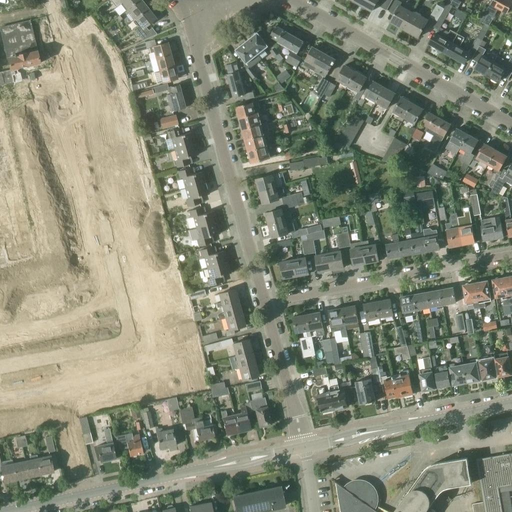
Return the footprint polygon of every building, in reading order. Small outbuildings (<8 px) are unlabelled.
[(110,0),(116,8),(120,4),(125,11),(138,0),(110,0)] [(140,0),(138,0),(125,11),(132,20),(147,8),(140,0)] [(351,0),(365,7),(364,9),(370,12),(370,10),(372,11),(375,4),(380,6),(383,0),(351,0)] [(387,10),(392,0),(383,0),(380,6),(387,10)] [(396,0),(394,0),(389,12),(394,14),(390,21),(404,29),(413,13),(400,6),(402,3),(396,0)] [(511,2),(511,0),(510,0),(492,0),(491,2),(490,4),(498,8),(506,13),(508,9),(511,2)] [(481,19),(480,21),(484,23),(489,14),(493,17),(498,8),(490,4),(491,2),(490,2),(486,10),(483,16),(481,19)] [(437,21),(433,27),(438,30),(439,30),(440,28),(452,6),(447,3),(445,7),(444,9),(437,21)] [(430,17),(437,21),(444,9),(437,5),(430,17)] [(147,8),(132,20),(137,27),(134,30),(142,41),(148,38),(145,34),(148,31),(145,27),(155,18),(147,8)] [(414,12),(413,13),(404,29),(418,37),(428,20),(414,12)] [(119,16),(114,20),(117,24),(122,19),(119,16)] [(0,27),(0,32),(9,70),(40,62),(30,20),(0,27)] [(486,33),(490,27),(484,24),(481,31),(486,33)] [(298,52),(304,42),(276,26),(270,37),(277,41),(298,52)] [(434,33),(429,43),(431,45),(431,46),(436,49),(436,48),(446,53),(457,34),(450,30),(449,32),(440,28),(439,30),(438,30),(436,34),(434,33)] [(87,39),(73,42),(76,53),(94,49),(92,38),(98,37),(96,30),(85,32),(87,39)] [(257,32),(246,41),(257,55),(268,46),(257,32)] [(457,34),(446,53),(457,59),(457,60),(462,63),(462,62),(464,63),(469,53),(459,47),(464,38),(457,34)] [(477,37),(471,48),(475,51),(476,51),(479,46),(482,40),(483,40),(477,37)] [(246,41),(235,50),(246,63),(247,63),(250,67),(251,67),(261,59),(258,54),(257,55),(246,41)] [(132,47),(134,53),(146,49),(144,42),(132,47)] [(152,47),(149,48),(150,54),(154,53),(155,59),(170,55),(167,42),(152,46),(152,47)] [(472,59),(477,62),(474,69),(486,75),(497,56),(492,53),(489,59),(483,55),(486,50),(479,46),(476,51),(472,59)] [(313,47),(303,65),(325,77),(335,59),(334,58),(330,55),(330,56),(319,50),(318,50),(313,47)] [(275,48),(270,51),(279,62),(283,59),(275,48)] [(94,49),(76,53),(79,65),(97,60),(94,49)] [(296,67),(301,58),(290,53),(286,62),(296,67)] [(173,66),(170,55),(155,59),(159,70),(173,66)] [(486,75),(498,82),(501,76),(508,80),(511,74),(511,72),(511,55),(508,62),(497,56),(486,75)] [(97,60),(79,65),(81,76),(95,73),(96,79),(109,76),(107,69),(99,71),(97,60)] [(238,62),(227,65),(229,73),(227,74),(234,97),(244,94),(242,88),(244,87),(240,73),(244,69),(238,62)] [(344,65),(336,79),(348,86),(356,71),(356,70),(351,67),(350,68),(344,65)] [(177,79),(173,66),(159,70),(162,83),(177,79)] [(246,70),(253,79),(258,76),(251,67),(250,67),(246,70)] [(9,70),(0,72),(0,85),(12,83),(9,70)] [(356,71),(348,86),(349,86),(348,88),(353,91),(354,89),(358,91),(359,92),(363,85),(367,77),(362,75),(363,74),(357,71),(357,72),(356,71)] [(315,92),(314,93),(322,98),(324,94),(323,94),(329,82),(322,78),(315,92)] [(131,86),(133,91),(140,89),(147,87),(146,81),(131,86)] [(373,81),(365,96),(376,102),(384,87),(385,86),(379,83),(379,84),(373,81)] [(323,94),(324,94),(329,97),(336,86),(329,82),(323,94)] [(185,108),(178,84),(170,86),(168,87),(167,84),(153,87),(155,93),(168,90),(169,94),(166,95),(171,112),(185,108)] [(366,87),(363,85),(359,92),(358,91),(354,98),(358,100),(360,97),(366,87)] [(100,96),(87,99),(89,110),(110,105),(108,95),(113,93),(111,86),(99,89),(100,96)] [(395,93),(384,87),(376,102),(387,108),(395,93)] [(20,116),(0,120),(0,140),(43,130),(42,125),(47,124),(45,117),(46,117),(45,113),(44,114),(43,107),(44,107),(43,102),(42,102),(41,99),(42,99),(41,97),(40,94),(41,94),(40,93),(16,98),(20,116)] [(401,97),(393,111),(400,115),(398,119),(402,121),(404,118),(404,117),(412,103),(408,101),(409,99),(403,96),(402,98),(401,97)] [(357,103),(362,106),(365,100),(360,97),(357,103)] [(236,107),(239,118),(258,113),(261,112),(258,101),(236,107)] [(412,103),(404,117),(404,118),(415,123),(423,109),(419,107),(420,105),(414,102),(413,104),(412,103)] [(287,113),(293,111),(291,104),(279,108),(280,111),(286,110),(287,113)] [(110,105),(89,110),(92,122),(106,119),(107,125),(119,122),(118,115),(113,116),(110,105)] [(158,117),(161,128),(176,124),(174,113),(158,117)] [(239,118),(242,130),(261,124),(258,113),(239,118)] [(429,113),(423,124),(427,126),(425,131),(434,136),(427,148),(435,153),(444,136),(450,125),(429,113)] [(364,120),(352,114),(349,119),(361,126),(364,120)] [(361,126),(349,119),(346,124),(358,131),(361,126)] [(261,124),(242,130),(245,140),(264,135),(270,134),(267,123),(261,124)] [(358,131),(346,124),(343,129),(355,136),(358,131)] [(450,142),(446,148),(456,154),(460,147),(467,134),(468,133),(463,130),(463,131),(457,128),(450,142)] [(167,132),(169,139),(171,138),(174,149),(194,144),(191,132),(181,135),(179,129),(167,132)] [(355,136),(343,129),(340,135),(352,142),(355,136)] [(417,129),(416,129),(415,129),(412,134),(413,135),(412,138),(419,142),(424,133),(417,129)] [(110,139),(97,142),(100,153),(100,154),(121,149),(118,138),(123,137),(121,130),(109,132),(110,139)] [(467,134),(460,147),(466,151),(461,161),(463,163),(469,166),(472,160),(474,155),(470,153),(478,140),(473,137),(467,134)] [(245,140),(248,151),(267,146),(264,135),(245,140)] [(352,142),(340,135),(337,140),(349,147),(352,142)] [(406,144),(394,137),(391,143),(403,149),(406,144)] [(52,143),(41,145),(46,163),(57,161),(52,143)] [(403,149),(391,143),(388,148),(401,155),(403,149)] [(478,164),(485,169),(488,164),(496,150),(484,143),(476,157),(480,160),(478,164)] [(194,144),(174,149),(177,160),(175,161),(177,168),(189,164),(187,158),(198,155),(194,144)] [(41,145),(31,148),(35,166),(46,163),(41,145)] [(248,151),(251,162),(270,157),(276,156),(275,151),(269,153),(267,146),(248,151)] [(21,150),(20,150),(24,167),(24,169),(35,166),(31,148),(21,150)] [(401,155),(388,148),(385,154),(398,160),(401,155)] [(21,149),(10,152),(14,170),(24,167),(20,150),(21,150),(21,149)] [(100,153),(97,154),(100,166),(116,162),(117,168),(130,166),(128,158),(123,160),(121,149),(100,154),(100,153)] [(287,159),(304,156),(303,149),(285,153),(287,159)] [(495,168),(500,171),(507,157),(496,150),(488,164),(495,168)] [(10,152),(0,153),(0,158),(3,172),(14,170),(10,152)] [(398,160),(385,154),(382,161),(395,165),(398,160)] [(289,163),(290,171),(328,164),(327,157),(320,158),(319,157),(303,159),(304,161),(289,163)] [(511,161),(507,171),(503,169),(502,172),(500,175),(493,187),(490,193),(498,194),(505,183),(506,182),(511,185),(511,161)] [(432,164),(427,173),(433,176),(442,179),(446,172),(438,167),(432,164)] [(178,171),(180,178),(182,178),(185,188),(205,183),(202,172),(192,175),(190,168),(178,171)] [(121,182),(107,185),(110,197),(131,192),(128,181),(133,180),(131,173),(119,176),(121,182)] [(256,179),(260,191),(282,185),(279,173),(272,175),(256,179)] [(468,173),(464,181),(476,187),(480,180),(468,173)] [(500,175),(495,173),(489,184),(493,187),(500,175)] [(425,187),(425,176),(416,177),(417,188),(425,187)] [(61,180),(43,184),(46,195),(64,191),(61,180)] [(306,180),(298,183),(300,190),(308,188),(306,180)] [(205,183),(185,188),(188,199),(186,200),(188,207),(200,203),(198,197),(208,194),(205,183)] [(260,191),(263,204),(279,199),(278,194),(284,192),(282,185),(260,191)] [(476,190),(470,190),(471,195),(470,195),(474,216),(481,215),(477,194),(476,190)] [(64,191),(46,195),(48,206),(67,201),(64,191)] [(417,194),(420,207),(435,204),(433,191),(417,194)] [(131,192),(110,197),(113,209),(126,205),(128,212),(140,209),(138,202),(134,203),(131,192)] [(302,192),(282,198),(283,203),(303,198),(302,192)] [(371,203),(383,200),(381,192),(369,195),(371,203)] [(405,202),(415,200),(414,192),(403,194),(405,202)] [(508,198),(501,196),(506,220),(505,220),(508,236),(511,235),(511,219),(508,198)] [(283,203),(285,209),(305,204),(303,198),(283,203)] [(67,201),(48,206),(51,216),(69,212),(67,201)] [(188,218),(191,228),(196,227),(196,228),(216,222),(213,211),(203,214),(201,207),(189,211),(191,218),(188,218)] [(438,208),(441,220),(446,219),(444,207),(438,208)] [(463,209),(464,216),(457,218),(462,245),(476,242),(473,225),(472,225),(469,208),(463,209)] [(282,209),(266,213),(269,225),(285,221),(292,219),(290,212),(283,214),(282,209)] [(371,211),(366,212),(369,226),(375,225),(371,211)] [(69,212),(51,216),(53,227),(72,222),(69,212)] [(131,226),(118,229),(120,240),(141,236),(139,225),(143,224),(142,216),(129,219),(131,226)] [(491,218),(481,220),(482,226),(481,226),(484,241),(504,237),(501,222),(500,216),(491,218)] [(325,218),(325,226),(341,225),(341,218),(325,218)] [(446,230),(449,247),(462,245),(457,218),(459,227),(452,228),(451,223),(445,224),(446,229),(446,230)] [(285,221),(269,225),(272,238),(289,233),(291,232),(296,231),(293,219),(292,219),(285,221)] [(72,222),(53,227),(56,237),(74,233),(72,222)] [(199,246),(211,243),(209,236),(219,233),(216,222),(196,228),(199,239),(197,239),(199,246)] [(411,235),(415,254),(427,252),(423,230),(424,230),(423,225),(418,226),(419,233),(411,235)] [(406,240),(399,242),(402,256),(415,254),(411,235),(410,227),(404,228),(406,240)] [(307,228),(291,232),(293,238),(301,236),(306,234),(308,234),(307,228)] [(427,252),(440,249),(437,230),(433,231),(429,229),(424,230),(423,230),(427,252)] [(74,233),(56,237),(59,248),(77,243),(74,233)] [(312,233),(308,234),(306,234),(310,254),(316,253),(313,239),(312,233)] [(351,249),(354,266),(366,263),(362,242),(350,244),(348,233),(342,234),(345,247),(350,246),(351,249)] [(305,255),(310,254),(306,234),(301,236),(302,241),(305,255)] [(339,248),(345,247),(342,234),(337,235),(339,248)] [(386,244),(389,259),(402,256),(399,242),(398,234),(391,235),(393,243),(386,244)] [(141,236),(120,240),(123,252),(136,249),(138,255),(150,252),(148,245),(144,246),(141,236)] [(277,242),(279,248),(293,245),(291,239),(277,242)] [(368,241),(362,242),(366,263),(379,261),(376,244),(369,246),(368,241)] [(77,243),(59,248),(61,259),(79,254),(77,243)] [(204,256),(207,267),(227,262),(224,250),(214,253),(212,247),(200,250),(202,257),(204,256)] [(340,251),(328,253),(331,270),(344,267),(340,251)] [(316,255),(319,272),(331,270),(328,253),(316,255)] [(306,257),(293,259),(296,276),(309,274),(306,257)] [(280,262),(283,279),(296,276),(293,259),(280,262)] [(141,269),(128,272),(130,283),(131,284),(152,279),(149,268),(154,267),(152,260),(140,263),(141,269)] [(220,276),(230,273),(227,262),(207,267),(210,278),(208,279),(209,286),(222,282),(220,276)] [(493,280),(496,297),(502,296),(504,306),(509,305),(504,278),(499,279),(498,278),(495,278),(494,280),(493,280)] [(130,283),(128,284),(131,296),(147,292),(148,299),(160,296),(159,289),(154,290),(152,279),(131,284),(130,283)] [(481,282),(475,283),(480,308),(485,307),(484,302),(490,301),(491,301),(491,300),(490,298),(490,297),(487,281),(486,281),(484,280),(482,281),(481,282)] [(466,285),(463,285),(466,302),(467,302),(467,305),(473,304),(474,309),(480,308),(475,283),(470,284),(469,283),(466,284),(466,285)] [(453,287),(440,289),(443,305),(456,302),(453,287)] [(206,295),(204,289),(188,294),(190,300),(206,295)] [(235,289),(218,294),(221,303),(214,304),(215,309),(222,307),(221,306),(238,301),(235,289)] [(443,305),(440,289),(427,292),(430,307),(443,305)] [(427,292),(414,294),(417,310),(430,307),(427,292)] [(414,294),(401,297),(404,312),(405,317),(418,315),(417,310),(414,294)] [(90,299),(79,302),(83,320),(94,317),(90,299)] [(390,299),(377,301),(380,317),(394,315),(390,299)] [(217,315),(218,320),(225,318),(242,314),(238,301),(221,306),(222,307),(224,314),(217,315)] [(364,304),(367,320),(380,317),(377,301),(364,304)] [(79,302),(69,304),(73,322),(83,320),(79,302)] [(151,312),(137,315),(140,327),(151,325),(152,328),(163,325),(159,311),(164,310),(162,303),(150,305),(151,312)] [(69,304),(58,307),(62,325),(73,322),(69,304)] [(355,305),(342,307),(346,330),(359,327),(358,321),(355,305)] [(58,307),(48,309),(52,327),(62,325),(58,307)] [(342,307),(329,310),(332,326),(333,332),(341,330),(342,337),(347,337),(342,307)] [(48,309),(37,312),(41,330),(52,327),(48,309)] [(37,312),(27,314),(31,332),(41,330),(37,312)] [(202,320),(200,312),(199,312),(193,314),(195,321),(202,320)] [(324,328),(320,312),(307,314),(311,337),(312,337),(317,336),(316,329),(324,328)] [(463,313),(456,314),(459,331),(466,330),(463,313)] [(27,314),(16,317),(20,335),(31,332),(27,314)] [(228,330),(245,326),(242,314),(225,318),(228,330)] [(293,317),(296,333),(306,331),(307,337),(300,339),(304,358),(315,355),(312,337),(311,337),(307,314),(293,317)] [(16,317),(5,319),(6,326),(9,337),(20,335),(16,317)] [(432,319),(427,320),(428,328),(430,336),(435,335),(434,330),(433,327),(434,327),(432,319)] [(466,320),(468,332),(468,335),(475,333),(472,319),(466,320)] [(483,324),(484,331),(497,329),(496,321),(483,324)] [(420,322),(419,322),(414,323),(417,343),(423,342),(420,322)] [(0,339),(9,337),(6,326),(0,327),(0,339)] [(402,326),(396,327),(401,345),(407,344),(402,326)] [(375,356),(370,332),(365,333),(369,353),(370,357),(375,356)] [(202,336),(203,343),(217,339),(215,333),(202,336)] [(365,333),(359,334),(363,354),(364,354),(369,353),(365,333)] [(339,359),(335,338),(330,339),(332,352),(335,365),(335,364),(342,363),(352,361),(351,356),(339,359)] [(248,339),(232,344),(235,356),(252,352),(248,339)] [(323,340),(325,353),(332,352),(330,339),(323,340)] [(204,346),(206,352),(221,347),(220,341),(204,346)] [(410,356),(407,346),(407,344),(401,345),(401,347),(395,348),(396,355),(402,354),(403,360),(410,358),(410,356)] [(407,346),(410,356),(416,355),(414,345),(407,346)] [(154,351),(143,354),(147,372),(158,370),(160,377),(167,376),(164,363),(158,365),(154,351)] [(252,352),(235,356),(238,368),(255,364),(252,352)] [(508,353),(495,355),(495,359),(499,376),(500,376),(501,378),(505,377),(506,375),(511,374),(509,356),(508,353)] [(143,354),(132,357),(136,375),(147,372),(143,354)] [(492,355),(479,358),(480,362),(483,379),(484,379),(486,381),(490,380),(491,378),(496,377),(493,359),(492,355)] [(430,357),(432,368),(434,368),(435,373),(438,388),(451,385),(448,371),(447,365),(446,365),(436,367),(434,356),(430,357)] [(123,373),(117,375),(120,387),(127,385),(125,377),(136,375),(132,357),(120,360),(123,373)] [(425,369),(419,370),(420,374),(423,390),(424,392),(430,391),(430,389),(435,388),(432,372),(431,368),(432,368),(430,357),(425,358),(423,358),(425,369)] [(471,363),(463,365),(467,382),(468,382),(470,384),(473,383),(475,381),(480,380),(476,362),(476,360),(470,361),(471,363)] [(100,361),(88,363),(88,365),(89,365),(93,386),(104,384),(105,389),(112,388),(109,375),(103,377),(100,361)] [(464,384),(466,382),(467,382),(463,365),(455,366),(455,363),(450,364),(451,370),(454,385),(459,384),(461,385),(464,384)] [(259,376),(255,364),(238,368),(242,380),(259,376)] [(80,381),(73,382),(75,395),(83,393),(82,389),(93,386),(89,365),(88,365),(77,368),(80,381)] [(326,366),(321,368),(313,369),(314,377),(327,374),(326,366)] [(214,375),(212,367),(206,368),(208,376),(214,375)] [(381,382),(380,377),(378,367),(372,368),(375,383),(381,382)] [(400,374),(393,375),(393,376),(397,396),(404,394),(404,396),(412,395),(412,393),(414,392),(409,372),(409,370),(400,372),(400,374)] [(387,375),(380,377),(381,382),(382,384),(385,383),(389,398),(397,396),(393,376),(387,377),(387,375)] [(360,404),(375,401),(373,392),(377,391),(375,385),(372,386),(370,378),(355,382),(360,404)] [(246,392),(261,389),(260,381),(245,384),(246,392)] [(211,391),(225,388),(224,382),(209,385),(211,391)] [(331,391),(335,410),(344,409),(344,408),(348,407),(344,390),(348,389),(347,382),(339,384),(339,385),(330,387),(331,391)] [(335,410),(331,391),(328,392),(326,392),(325,387),(317,389),(319,395),(317,395),(320,405),(321,404),(322,412),(324,412),(324,414),(330,413),(330,412),(335,410)] [(264,397),(249,401),(249,402),(250,404),(251,411),(255,410),(259,427),(264,426),(266,427),(269,426),(270,424),(271,424),(265,401),(264,397)] [(241,413),(234,415),(238,433),(245,431),(245,430),(251,429),(247,413),(247,412),(246,412),(245,406),(244,406),(240,407),(241,413)] [(140,418),(138,407),(129,409),(132,420),(140,418)] [(192,407),(179,410),(182,424),(184,424),(186,430),(192,429),(194,441),(198,440),(198,441),(207,439),(208,440),(213,439),(213,437),(215,437),(213,429),(216,428),(215,424),(212,425),(212,424),(211,424),(211,421),(202,423),(201,417),(194,419),(194,416),(192,407)] [(222,418),(225,435),(231,433),(232,434),(238,433),(234,415),(227,417),(226,411),(220,412),(222,418)] [(142,413),(146,429),(153,427),(149,412),(142,413)] [(86,416),(78,418),(83,434),(90,432),(86,416)] [(157,427),(155,427),(155,430),(156,433),(159,449),(161,449),(161,450),(167,449),(167,447),(176,445),(173,429),(162,431),(161,428),(158,429),(157,427)] [(103,463),(108,461),(108,460),(116,458),(112,442),(110,429),(103,430),(106,444),(96,446),(100,462),(102,461),(103,463)] [(143,452),(139,435),(126,438),(125,434),(116,436),(119,449),(127,447),(129,455),(143,452)] [(44,437),(48,453),(55,451),(51,436),(44,437)] [(502,511),(498,488),(511,485),(511,452),(505,454),(487,457),(476,459),(483,502),(484,511),(502,511)] [(25,461),(28,474),(29,477),(41,474),(38,458),(37,458),(36,455),(30,456),(30,460),(25,461)] [(50,456),(38,458),(41,474),(42,474),(42,476),(48,475),(47,473),(53,472),(50,456)] [(344,486),(344,487),(343,487),(337,483),(336,485),(340,511),(425,511),(438,494),(439,493),(440,492),(442,490),(443,489),(444,489),(446,488),(448,487),(471,483),(467,457),(434,462),(432,463),(430,463),(429,464),(427,465),(426,466),(425,467),(424,469),(393,511),(378,511),(374,509),(375,507),(376,506),(376,504),(377,503),(377,502),(377,500),(377,499),(378,498),(377,497),(377,495),(377,493),(377,492),(376,490),(375,488),(374,487),(373,485),(372,484),(371,484),(370,483),(368,482),(366,481),(365,480),(363,480),(361,479),(359,479),(357,479),(356,479),(354,480),(352,480),(351,481),(349,482),(348,483),(346,484),(344,486)] [(0,460),(0,471),(1,472),(3,482),(9,481),(10,482),(16,481),(16,480),(16,479),(13,463),(1,466),(0,463),(0,460)] [(13,463),(16,479),(29,477),(28,474),(25,461),(13,463)] [(255,511),(284,506),(280,487),(233,497),(236,511),(255,511)] [(212,511),(210,502),(200,504),(201,511),(212,511)] [(484,511),(483,502),(472,504),(473,511),(484,511)]
